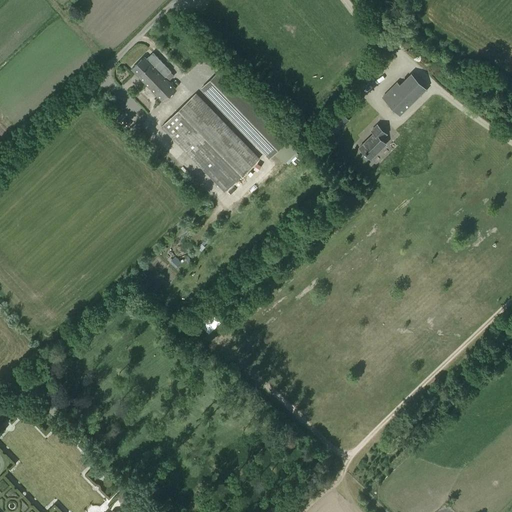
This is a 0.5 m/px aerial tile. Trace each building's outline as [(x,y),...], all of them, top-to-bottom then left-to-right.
[(171,71),(153,52),(146,59),(144,56),(131,69),(163,101),(176,89),(164,77),(171,71)] [(270,158),(287,140),(219,70),(201,87),(270,158)] [(399,86),(385,100),(399,114),(425,89),(411,75),(399,86)] [(225,191),(259,158),(196,93),(162,126),(225,191)] [(336,114),(331,117),(339,127),(344,124),(336,114)] [(371,160),(387,143),(382,139),(387,134),(377,123),(370,130),(373,133),(358,147),(371,160)] [(123,504),(129,497),(124,492),(117,498),(123,504)]
